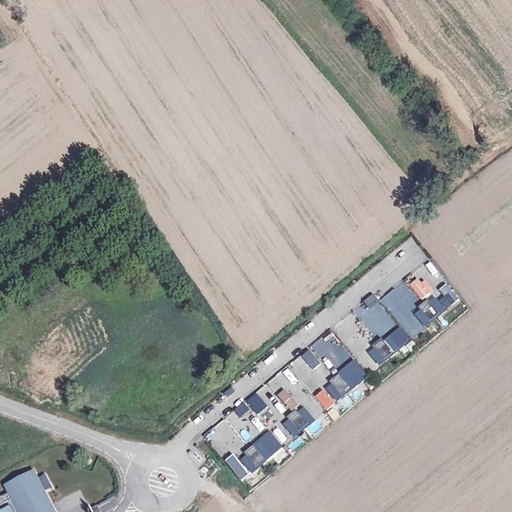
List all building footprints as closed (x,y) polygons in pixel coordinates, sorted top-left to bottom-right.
[(429,102),(418,111),(429,125),(440,116),(429,102)] [(432,292),(419,276),(408,285),(420,301),(432,292)] [(397,322),(421,305),(404,282),(380,299),(397,322)] [(363,325),(378,314),(372,306),(378,302),(373,296),(352,311),(363,325)] [(424,312),(432,322),(441,314),(433,304),(429,299),(420,307),(424,312)] [(446,310),(438,300),(433,304),(441,314),(446,310)] [(424,312),(419,316),(427,325),(432,322),(424,312)] [(429,325),(437,334),(444,329),(436,319),(429,325)] [(365,324),(369,337),(383,334),(379,320),(365,324)] [(340,329),(336,333),(342,342),(347,338),(340,329)] [(329,332),(314,348),(323,357),(320,360),(333,373),(351,354),(329,332)] [(377,351),(385,360),(395,353),(387,343),(383,338),(373,346),(377,351)] [(391,339),(387,343),(395,353),(399,349),(391,339)] [(346,348),(357,359),(362,354),(352,343),(346,348)] [(305,381),(315,373),(320,380),(326,376),(318,365),(320,363),(310,349),(291,363),(305,381)] [(377,351),(373,355),(381,364),(385,360),(377,351)] [(276,392),(283,386),(289,391),(298,382),(284,368),(268,384),(276,392)] [(334,387),(342,396),(352,389),(344,379),(340,374),(330,382),(334,387)] [(356,385),(348,375),(344,379),(352,389),(356,385)] [(245,402),(257,416),(278,398),(267,385),(245,402)] [(334,387),(330,391),(338,400),(342,396),(334,387)] [(323,388),(313,396),(325,410),(334,403),(323,388)] [(280,401),(269,409),(277,419),(297,405),(285,389),(276,395),(280,401)] [(291,422),(299,432),(309,424),(301,415),(297,410),(287,418),(291,422)] [(313,421),(305,411),(301,415),(309,424),(313,421)] [(291,422),(287,426),(295,436),(299,432),(291,422)] [(146,451),(147,444),(128,441),(127,449),(146,451)] [(248,458),(256,468),(266,460),(258,451),(254,446),(244,453),(248,458)] [(270,456),(262,447),(258,451),(266,460),(270,456)] [(83,458),(81,463),(89,466),(91,461),(83,458)] [(248,458),(244,462),(252,472),(256,468),(248,458)] [(0,511),(10,507),(12,511),(53,511),(38,481),(33,471),(5,485),(9,493),(0,496),(0,511)] [(55,511),(39,480),(38,481),(53,511),(55,511)]
